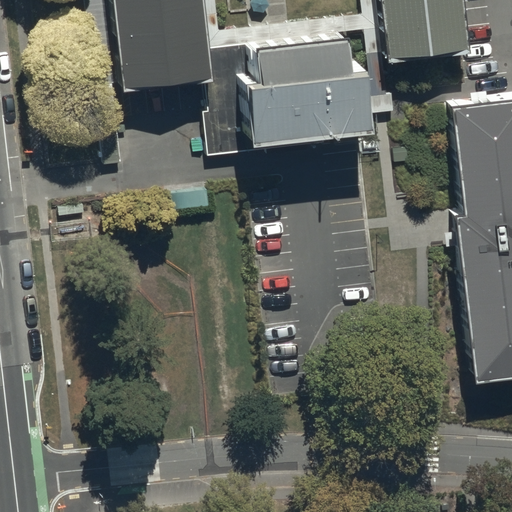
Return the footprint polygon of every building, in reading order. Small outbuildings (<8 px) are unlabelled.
[(81,0),(92,87),(117,84),(106,0),(81,0)] [(106,0),(117,84),(207,73),(203,44),(198,0),(106,0)] [(451,0),(370,0),(376,54),(456,45),(451,0)] [(205,146),(244,142),(363,128),(352,61),(339,62),(335,29),(246,39),(203,44),(207,73),(211,113),(201,114),(205,146)] [(450,243),(464,373),(499,369),(505,368),(511,367),(511,87),(442,95),(444,101),(454,206),(446,207),(446,210),(450,243)]
